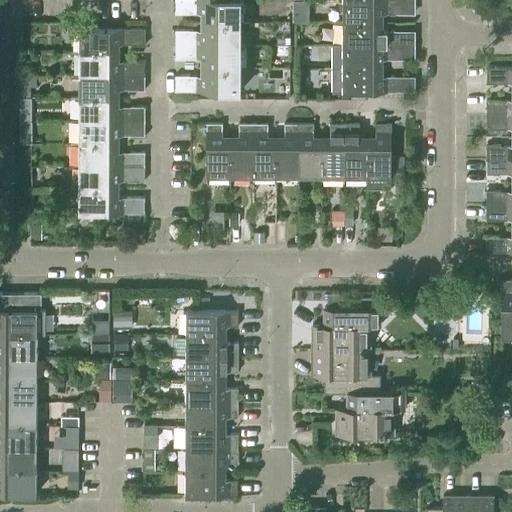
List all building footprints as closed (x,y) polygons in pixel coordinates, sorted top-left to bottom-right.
[(241,19),(241,0),(175,0),(175,12),(205,12),(205,20),(241,19)] [(342,0),(342,20),(380,21),(380,13),(395,13),(395,0),(342,0)] [(175,27),(175,42),(241,42),(241,19),(205,20),(205,27),(175,27)] [(380,21),(342,20),(342,44),(395,44),(395,29),(380,29),(380,21)] [(79,27),(79,50),(116,50),(116,42),(145,42),(146,27),(80,27),(79,27)] [(241,65),(241,42),(175,42),(175,57),(205,57),(205,65),(241,65)] [(331,66),(379,66),(379,58),(395,58),(395,44),(342,44),(331,43),(331,66)] [(116,58),(116,50),(79,50),(79,73),(145,73),(145,58),(116,58)] [(241,90),(241,65),(205,65),(205,73),(175,73),(175,89),(241,90)] [(511,65),(487,66),(487,82),(511,81),(511,65)] [(379,66),(331,66),(331,90),(395,90),(395,75),(379,75),(379,66)] [(145,87),(145,73),(79,73),(79,96),(117,96),(117,87),(145,87)] [(31,83),(20,83),(20,94),(30,94),(31,85),(31,83)] [(31,96),(20,96),(20,104),(31,104),(31,96)] [(117,104),(117,96),(79,96),(79,117),(145,117),(145,104),(117,104)] [(511,113),(511,98),(487,98),(487,113),(511,113)] [(511,113),(487,113),(486,128),(511,127),(511,113)] [(145,133),(145,117),(79,117),(79,141),(116,141),(116,133),(145,133)] [(31,120),(20,120),(20,129),(31,129),(31,120)] [(207,173),(231,174),(231,137),(223,137),(223,121),(207,121),(207,173)] [(239,137),(231,137),(231,174),(254,174),(253,121),(239,121),(239,137)] [(254,174),(275,174),(275,137),(268,137),(268,122),(253,121),(254,174)] [(283,137),(275,137),(275,174),(297,174),(298,122),(283,122),(283,137)] [(297,174),(322,174),(322,138),(314,138),(314,122),(298,122),(297,174)] [(330,138),(322,138),(322,174),(345,174),(344,122),(330,122),(330,138)] [(345,174),(368,174),(367,138),(359,138),(359,122),(344,122),(345,174)] [(368,174),(367,186),(391,186),(391,179),(391,155),(391,122),(376,122),(376,139),(367,138),(368,174)] [(79,141),(79,164),(145,164),(145,149),(116,149),(116,141),(79,141)] [(511,158),(511,143),(486,143),(486,158),(511,158)] [(403,155),(391,155),(391,179),(403,179),(403,155)] [(511,158),(486,158),(486,173),(511,173),(511,158)] [(79,164),(79,187),(116,187),(116,179),(145,179),(145,164),(79,164)] [(116,195),(116,187),(79,187),(79,211),(145,211),(145,195),(116,195)] [(511,204),(511,189),(486,189),(486,204),(511,204)] [(511,204),(486,204),(486,219),(511,219),(511,204)] [(239,211),(229,211),(229,224),(239,224),(239,211)] [(391,225),(377,225),(377,239),(391,239),(391,225)] [(263,231),(254,231),(254,240),(263,240),(263,231)] [(511,250),(511,235),(486,235),(486,250),(511,250)] [(501,336),(511,335),(511,278),(502,278),(501,336)] [(0,324),(1,324),(1,332),(37,332),(37,309),(40,309),(41,291),(0,290),(0,324)] [(328,299),(327,301),(328,304),(328,305),(328,306),(332,305),(331,305),(330,305),(334,304),(335,304),(335,303),(336,303),(336,302),(337,302),(338,301),(337,299),(338,299),(338,298),(337,298),(337,297),(336,296),(336,295),(335,295),(335,294),(333,294),(330,294),(329,294),(329,295),(328,296),(328,299)] [(313,348),(380,348),(380,345),(369,345),(369,324),(380,324),(380,306),(332,305),(328,306),(325,306),(325,323),(313,323),(313,348)] [(239,325),(239,309),(186,309),(186,333),(223,333),(223,325),(239,325)] [(109,318),(92,318),(92,332),(109,332),(109,318)] [(37,332),(1,332),(1,340),(0,340),(0,354),(37,355),(37,332)] [(91,332),(91,352),(109,352),(109,333),(91,332)] [(186,356),(238,356),(238,341),(223,341),(223,333),(186,333),(186,356)] [(456,336),(438,336),(438,345),(456,345),(456,336)] [(380,348),(313,348),(312,373),(325,373),(325,390),(404,390),(380,390),(380,372),(370,372),(370,350),(380,350),(380,348)] [(37,355),(0,354),(0,369),(1,369),(1,377),(37,378),(37,355)] [(186,378),(223,378),(223,370),(238,370),(238,356),(186,356),(186,378)] [(89,360),(89,377),(110,377),(110,360),(89,360)] [(131,365),(115,365),(115,378),(131,378),(131,377),(131,365)] [(37,378),(1,377),(1,386),(0,385),(0,400),(36,400),(37,378)] [(99,378),(99,400),(111,400),(111,378),(99,378)] [(124,378),(113,378),(112,400),(124,400),(124,378)] [(186,401),(238,401),(238,386),(223,386),(223,378),(186,378),(186,401)] [(404,390),(325,390),(325,391),(348,391),(348,407),(336,407),(336,433),(394,433),(394,408),(404,408),(404,390)] [(36,400),(0,400),(0,414),(0,415),(0,423),(36,423),(36,400)] [(186,424),(223,424),(223,416),(238,416),(238,401),(186,401),(186,424)] [(78,423),(78,414),(63,414),(63,423),(78,423)] [(36,423),(0,423),(0,429),(0,445),(36,445),(36,423)] [(143,447),(157,447),(157,424),(144,423),(143,447)] [(186,447),(238,447),(238,432),(223,432),(223,424),(186,424),(186,447)] [(77,445),(77,434),(66,434),(66,445),(77,445)] [(36,445),(0,445),(0,460),(0,468),(36,468),(36,445)] [(77,460),(77,447),(68,448),(68,460),(77,460)] [(157,447),(143,447),(143,469),(154,469),(154,447),(157,447)] [(186,469),(223,469),(223,461),(238,461),(238,447),(186,447),(186,469)] [(36,468),(0,468),(0,476),(0,475),(0,492),(36,492),(36,468)] [(223,469),(186,469),(186,493),(238,493),(238,477),(223,477),(223,469)] [(76,485),(77,470),(68,470),(68,485),(76,485)] [(125,492),(140,492),(140,482),(125,481),(125,492)] [(427,506),(426,511),(468,511),(468,494),(443,494),(443,506),(427,506)] [(468,494),(468,511),(511,511),(511,505),(494,505),(494,494),(468,494)]
